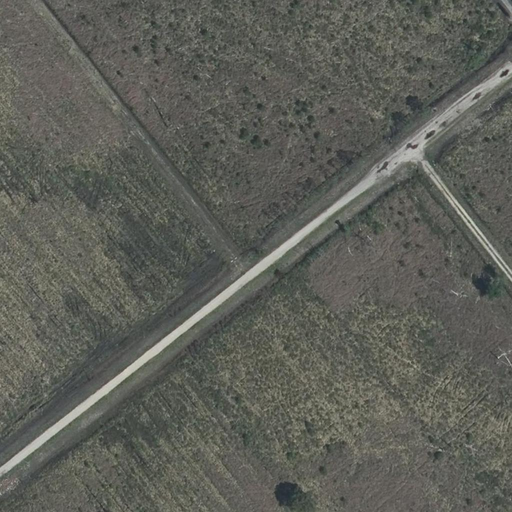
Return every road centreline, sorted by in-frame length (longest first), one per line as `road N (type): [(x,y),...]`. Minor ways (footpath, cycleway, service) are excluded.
road 1 (track): [(0,475),(511,64)]
road 2 (track): [(511,274),(408,152)]
